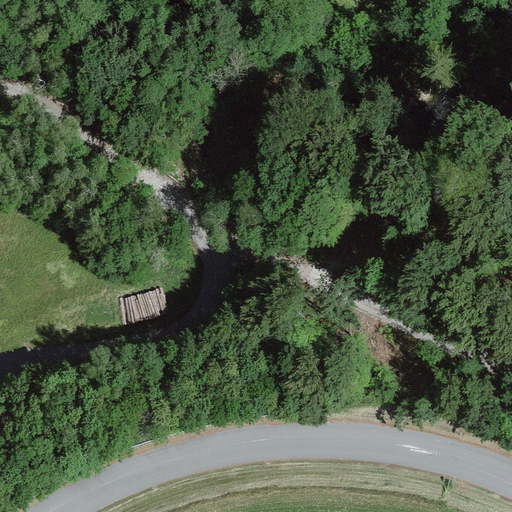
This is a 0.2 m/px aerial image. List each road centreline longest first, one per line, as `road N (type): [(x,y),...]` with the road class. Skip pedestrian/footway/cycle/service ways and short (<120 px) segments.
road 1 (track): [(0,255),(160,295),(185,331)]
road 2 (track): [(152,0),(0,13)]
